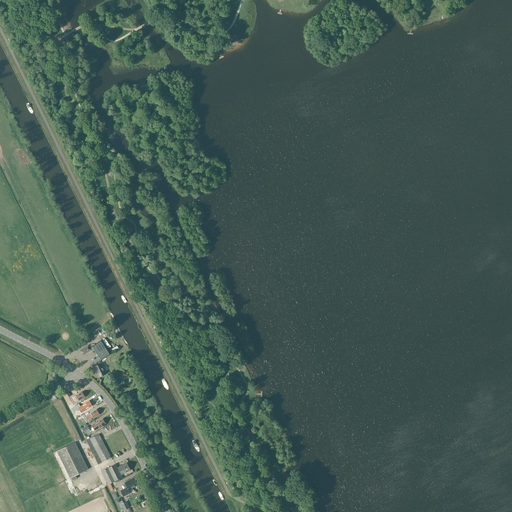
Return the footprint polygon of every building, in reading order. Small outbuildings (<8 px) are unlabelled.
[(111,354),(102,340),(92,346),(101,360),(111,354)] [(92,349),(89,345),(80,351),(83,355),(92,349)] [(94,366),(99,376),(106,373),(105,371),(108,370),(104,360),(97,363),(98,365),(94,366)] [(79,401),(85,397),(83,392),(76,396),(77,397),(73,399),(75,402),(78,400),(79,401)] [(86,409),(93,405),(90,401),(84,405),(84,406),(80,408),(82,411),(86,409)] [(94,418),(100,414),(97,410),(91,414),(87,417),(89,420),(93,417),(94,418)] [(95,431),(100,428),(103,426),(106,424),(103,419),(97,423),(92,426),(95,431)] [(99,465),(112,458),(100,434),(87,441),(99,465)] [(72,478),(89,470),(76,443),(58,451),(72,478)] [(131,470),(127,463),(118,468),(116,464),(102,471),(109,485),(123,478),(121,475),(131,470)] [(135,479),(134,477),(125,482),(126,483),(123,484),(125,488),(121,491),(124,496),(130,493),(131,493),(129,490),(138,485),(135,479)] [(123,503),(122,499),(116,502),(121,511),(124,510),(121,504),(123,503)]
